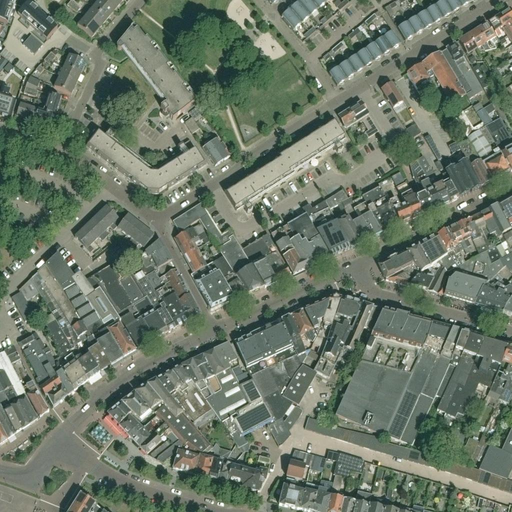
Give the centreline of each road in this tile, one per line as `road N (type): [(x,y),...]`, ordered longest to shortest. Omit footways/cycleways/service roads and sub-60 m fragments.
road 1 (residential): [(208,189),(238,230),(326,179),(351,178),(393,145),(359,88)]
road 2 (residential): [(55,443),(113,387),(213,331)]
road 3 (residential): [(56,154),(100,66),(95,56),(144,0)]
road 4 (residential): [(511,331),(366,289),(354,265)]
road 5 (residential): [(511,186),(354,265)]
road 6 (residential): [(359,88),(500,0)]
road 7 (residential): [(0,297),(113,189)]
road 8 (residential): [(213,331),(354,265)]
road 9 (residential): [(208,189),(335,103)]
road 10 (residential): [(213,331),(154,222)]
